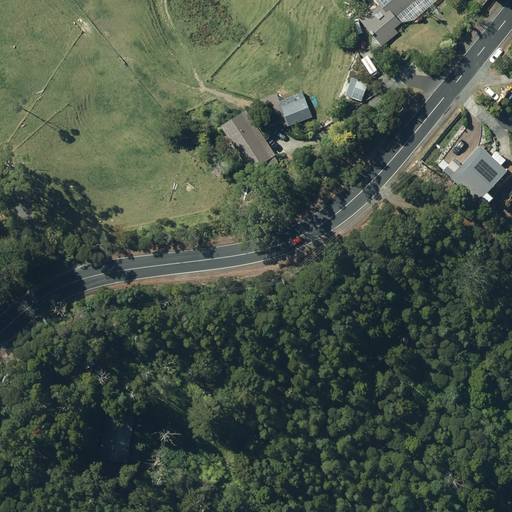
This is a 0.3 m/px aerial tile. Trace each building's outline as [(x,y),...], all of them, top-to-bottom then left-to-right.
[(383,45),(399,32),(396,28),(403,23),(398,17),(418,0),(378,0),(383,5),(363,20),(383,45)] [(282,101),(291,126),(314,117),(307,97),(293,102),(291,98),(282,101)] [(223,127),(251,171),(277,155),(249,111),(223,127)] [(451,180),(478,206),(511,172),(482,146),(451,180)] [(101,461),(131,464),(136,420),(107,416),(101,461)]
